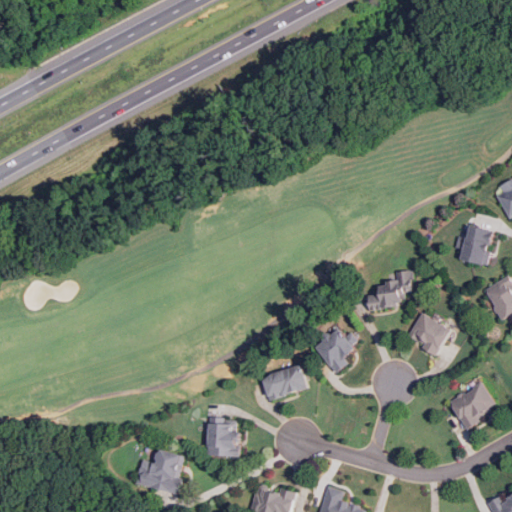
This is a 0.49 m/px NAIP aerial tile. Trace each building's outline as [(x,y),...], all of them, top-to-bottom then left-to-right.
[(511,188),(511,218),(499,196),(511,188)] [(499,231),(490,265),(462,257),(465,248),(458,247),(461,236),(469,238),(472,224),(499,231)] [(416,269),(417,281),(414,281),(415,289),(407,291),(408,299),(404,300),(404,302),(399,303),(399,307),(372,310),(370,294),(380,293),(379,286),(389,284),(389,281),(399,280),(398,272),(416,269)] [(511,314),(505,319),(487,289),(511,275),(511,277),(511,282),(511,283),(511,285),(511,314)] [(411,335),(425,312),(454,330),(437,356),(424,348),(426,344),(411,335)] [(334,366),(318,346),(342,327),(349,336),(355,332),(361,340),(357,343),(359,347),(348,356),(353,362),(341,372),(336,365),(334,366)] [(305,362),(312,386),(287,394),(288,396),(273,401),(266,380),(275,372),(305,362)] [(485,380),(496,404),(490,406),(493,411),(481,417),(483,423),(469,429),(463,417),(460,418),(452,400),(475,390),(473,386),(485,380)] [(243,457),(211,455),(214,416),(240,418),(239,429),(245,429),(243,457)] [(181,494),(138,483),(144,457),(157,460),(160,450),(187,456),(182,478),(185,478),(181,494)] [(370,511),(369,511),(321,511),(331,485),(347,491),(345,499),(363,506),(363,508),(370,511)] [(301,491),(294,511),(251,511),(259,486),(284,493),(286,487),(301,491)] [(511,511),(495,511),(490,501),(504,493),(506,496),(511,493),(511,511)]
